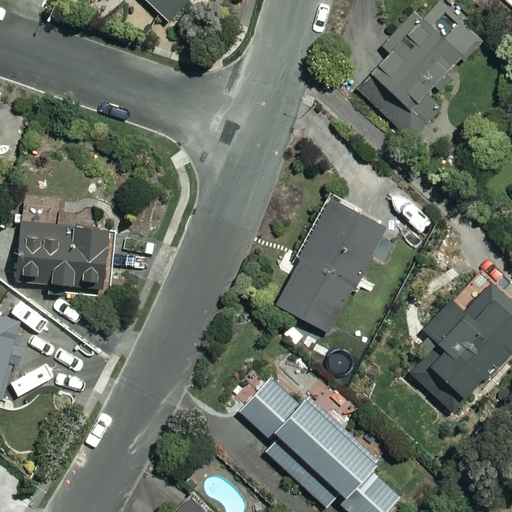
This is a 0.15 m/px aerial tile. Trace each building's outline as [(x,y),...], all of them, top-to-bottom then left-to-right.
[(143,0),(170,25),(192,0),(143,0)] [(390,53),(357,87),(398,126),(413,141),(443,105),(427,92),(435,82),(442,88),(450,78),(445,73),(477,38),(440,3),(419,24),(411,17),(383,47),(390,53)] [(382,229),(329,200),(298,258),(302,259),(277,306),(327,333),(382,229)] [(111,289),(115,230),(23,223),(19,283),(111,289)] [(511,306),(490,284),(471,302),(480,312),(472,320),(452,300),(421,329),(438,346),(411,373),(450,413),(511,352),(511,306)] [(0,386),(20,324),(0,318),(0,386)] [(312,396),(303,405),(273,376),(239,411),(273,443),(265,451),(326,509),(335,500),(347,511),(384,511),(400,496),(370,468),(379,459),(312,396)] [(13,483),(0,471),(0,496),(1,497),(13,483)] [(200,511),(188,499),(174,511),(200,511)]
